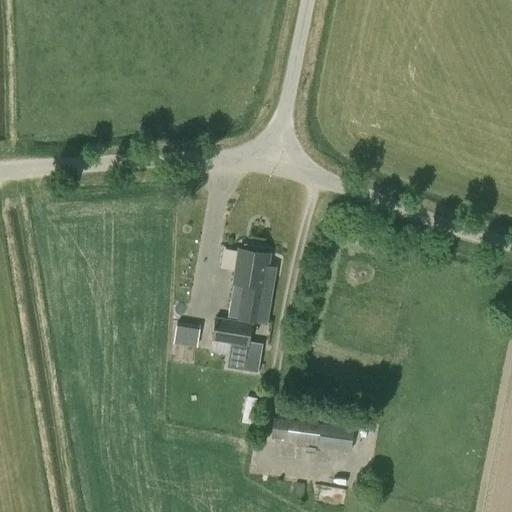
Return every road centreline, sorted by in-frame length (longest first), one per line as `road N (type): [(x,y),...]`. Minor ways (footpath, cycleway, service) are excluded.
road 1 (unclassified): [(270,157),(0,175)]
road 2 (unclassified): [(511,247),(363,201),(270,157)]
road 3 (unclassified): [(270,157),(305,0)]
